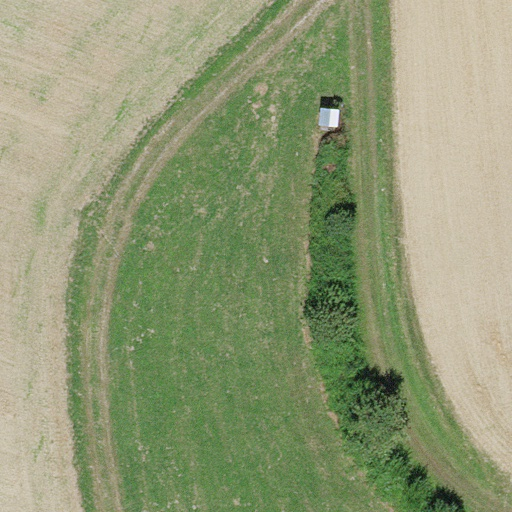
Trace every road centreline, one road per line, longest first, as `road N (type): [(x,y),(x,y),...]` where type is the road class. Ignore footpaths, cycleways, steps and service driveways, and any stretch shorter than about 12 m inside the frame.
road 1 (track): [(104,511),(96,449),(100,255),(168,125),(309,0)]
road 2 (track): [(347,0),(381,354),(422,441),(493,511)]
